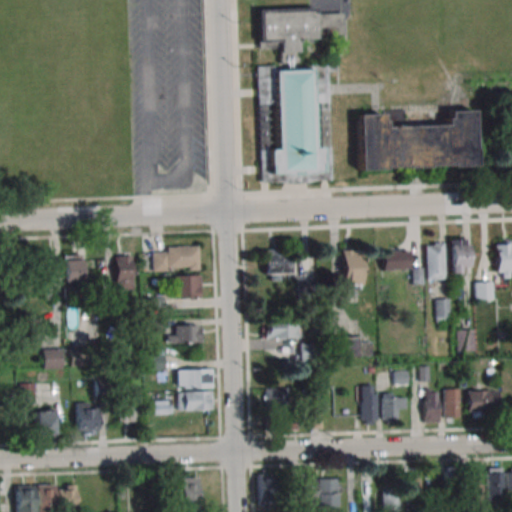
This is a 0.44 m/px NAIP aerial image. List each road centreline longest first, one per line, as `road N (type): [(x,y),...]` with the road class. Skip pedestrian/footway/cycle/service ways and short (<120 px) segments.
road 1 (residential): [(0,223),(511,199)]
road 2 (residential): [(0,461),(511,442)]
road 3 (residential): [(235,511),(219,0)]
